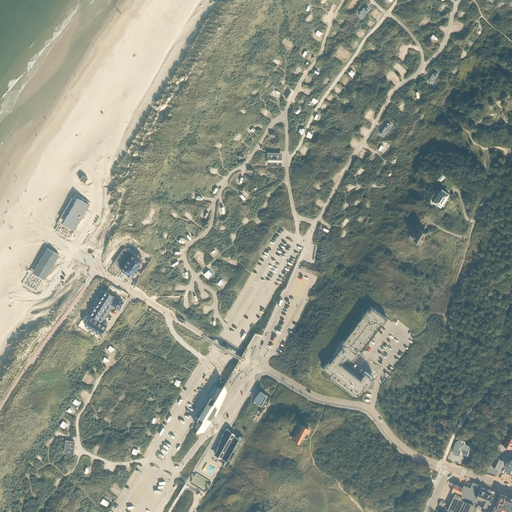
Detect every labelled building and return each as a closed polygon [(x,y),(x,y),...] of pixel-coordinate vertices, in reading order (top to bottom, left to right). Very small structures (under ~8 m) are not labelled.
[(368,5),(361,13),(364,15),(371,7),(368,5)] [(434,73),(429,82),(432,84),(438,75),(434,73)] [(387,123),(380,134),(384,136),(391,125),(387,123)] [(280,157),(280,154),(275,154),(275,155),(273,155),(273,154),(268,154),(268,157),(267,157),(267,162),(268,162),(268,165),(273,165),(273,164),(275,164),(275,165),(280,165),(280,162),(281,162),(281,157),(280,157)] [(110,163),(105,161),(99,172),(105,175),(110,163)] [(123,191),(118,188),(115,192),(120,196),(123,191)] [(441,192),(439,191),(435,199),(433,203),(435,205),(436,204),(438,206),(438,205),(443,209),(450,198),(447,196),(449,194),(443,190),(441,192)] [(74,201),(65,214),(78,223),(88,210),(74,201)] [(415,233),(412,238),(414,240),(413,240),(420,244),(427,234),(420,229),(417,234),(415,233)] [(46,247),(31,272),(44,280),(59,255),(46,247)] [(122,249),(113,264),(122,270),(121,271),(131,278),(139,265),(142,260),(138,257),(139,257),(139,256),(139,255),(138,255),(137,255),(137,256),(132,253),(132,252),(127,249),(125,249),(123,249),(122,249)] [(123,302),(116,298),(106,292),(84,325),(100,336),(107,326),(101,322),(111,306),(113,308),(114,306),(119,309),(123,302)] [(27,308),(22,305),(15,317),(20,320),(27,308)] [(344,342),(342,341),(335,349),(337,351),(326,365),(325,364),(322,369),(326,372),(326,371),(358,395),(366,384),(368,386),(369,387),(374,380),(371,378),(372,377),(366,373),(361,379),(344,366),(352,362),(352,359),(352,360),(358,353),(356,352),(378,323),(379,324),(381,321),(384,324),(388,319),(386,318),(386,316),(384,316),(372,307),(370,310),(369,309),(363,316),(344,342)] [(218,388),(196,426),(199,428),(198,429),(203,431),(208,424),(205,421),(207,417),(209,418),(213,414),(214,414),(219,407),(221,402),(226,395),(225,393),(225,391),(222,389),(218,388)] [(260,392),(256,401),(258,402),(259,403),(258,405),(261,406),(267,396),(260,392)] [(298,434),(303,436),(304,437),(306,432),(307,433),(309,431),(308,429),(302,426),(298,434)] [(220,443),(212,453),(226,460),(223,465),(227,468),(243,438),(239,436),(238,439),(237,438),(227,429),(224,432),(220,443)] [(303,436),(298,434),(297,433),(295,437),(294,437),(292,439),(294,440),(293,441),(299,444),(303,436)] [(456,443),(454,449),(455,453),(459,455),(462,453),(467,455),(470,447),(464,445),(464,442),(459,440),(456,443)] [(511,446),(511,443),(505,440),(503,445),(511,449),(511,446)] [(66,441),(65,453),(73,454),(75,442),(66,441)] [(495,457),(491,465),(495,467),(499,459),(495,457)] [(499,459),(495,467),(499,469),(503,461),(499,459)] [(461,497),(465,489),(463,488),(455,484),(451,492),(455,494),(461,497)] [(480,488),(477,487),(474,486),(472,491),(465,489),(461,497),(455,494),(448,509),(453,511),(454,511),(471,511),(472,509),(474,504),(480,488)] [(480,488),(474,504),(489,508),(493,499),(493,500),(495,495),(492,494),(491,495),(486,493),(486,492),(480,490),(481,488),(480,488)] [(511,511),(511,499),(507,497),(507,496),(500,494),(497,502),(495,507),(493,511),(511,511)]
